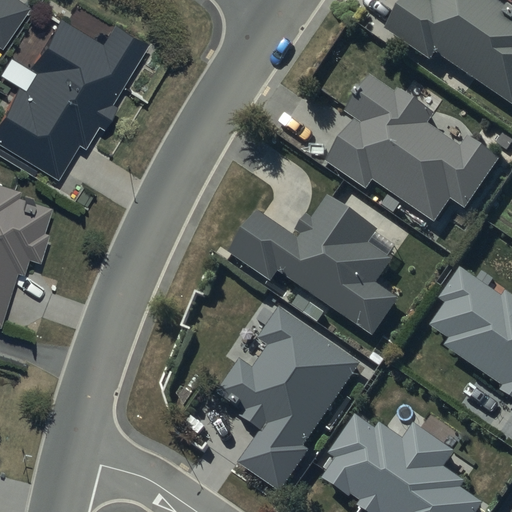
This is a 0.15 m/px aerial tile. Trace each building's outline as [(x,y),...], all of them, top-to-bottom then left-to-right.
[(0,0),(0,44),(1,46),(28,4),(21,0),(0,0)] [(436,67),(443,57),(511,103),(511,9),(497,0),(442,0),(438,6),(429,0),(410,0),(388,34),(436,67)] [(18,82),(0,111),(0,139),(56,174),(79,136),(89,141),(102,118),(108,122),(121,101),(114,96),(148,40),(117,21),(103,44),(57,16),(29,63),(12,53),(1,72),(18,82)] [(349,117),(359,124),(331,168),(373,195),(379,185),(440,225),(454,205),(466,212),(500,159),(474,142),(469,149),(435,127),(442,116),(405,92),(402,96),(375,78),(349,117)] [(0,314),(15,269),(27,273),(33,254),(40,256),(57,205),(36,198),(39,190),(0,176),(0,314)] [(262,213),(232,255),(274,285),(281,276),(375,341),(403,301),(383,287),(400,263),(396,260),(402,251),(382,238),(385,233),(335,199),(319,222),(315,219),(300,240),(262,213)] [(511,298),(511,299),(468,269),(444,305),(450,309),(435,331),(454,343),(449,351),(509,392),(506,395),(511,399),(511,298)] [(364,369),(284,313),(263,344),(270,349),(257,370),(245,362),(221,397),(247,415),(244,418),(265,433),(243,464),(285,494),(317,448),(312,445),(364,369)] [(386,432),(365,417),(336,457),(342,461),(328,480),(356,499),(357,498),(366,504),(364,508),(369,511),(482,511),(486,507),(465,491),(471,483),(450,469),(460,455),(421,427),(410,442),(389,427),(386,432)]
